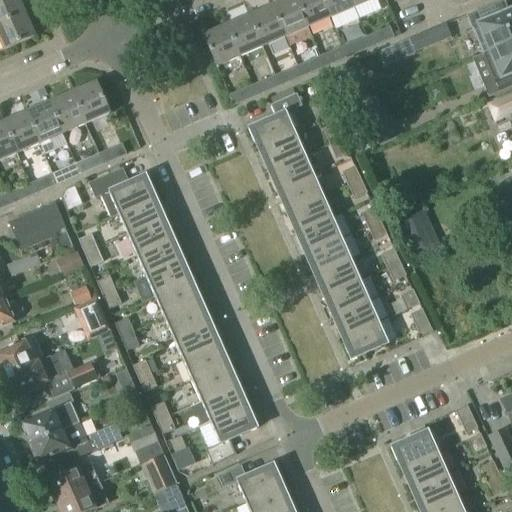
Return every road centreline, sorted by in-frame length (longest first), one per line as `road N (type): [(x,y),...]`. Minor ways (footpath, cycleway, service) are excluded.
road 1 (residential): [(291,439),(111,37)]
road 2 (residential): [(291,439),(511,343)]
road 3 (residential): [(0,85),(111,37)]
